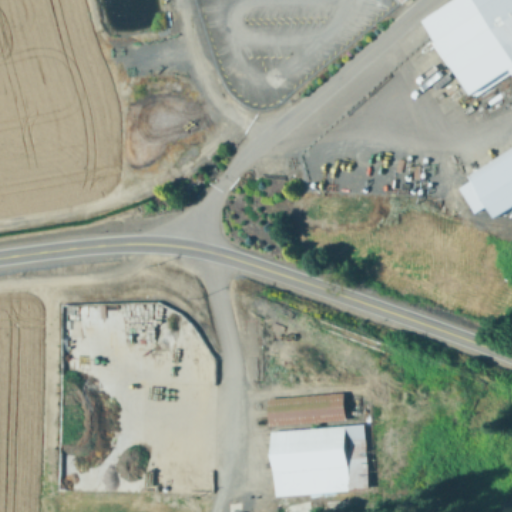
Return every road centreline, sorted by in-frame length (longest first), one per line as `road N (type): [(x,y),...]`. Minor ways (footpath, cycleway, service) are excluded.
road 1 (secondary): [(511,357),(183,247)]
road 2 (secondary): [(183,247),(0,258)]
